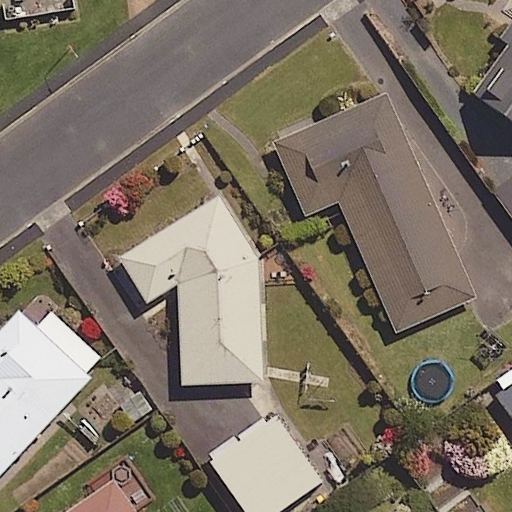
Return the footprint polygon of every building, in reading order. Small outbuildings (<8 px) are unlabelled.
[(511,12),(495,38),(501,42),(468,89),(511,119),(511,12)] [(394,329),(470,296),(381,93),(273,140),(305,211),(336,197),(394,329)] [(511,173),(492,188),(511,216),(511,173)] [(258,257),(219,194),(117,256),(142,300),(176,279),(182,381),(259,377),(258,257)] [(0,468),(102,360),(49,310),(34,326),(16,310),(0,327),(0,468)] [(511,378),(494,391),(511,416),(511,378)] [(271,511),(317,481),(270,414),(208,457),(245,511),(271,511)] [(134,511),(110,477),(59,511),(134,511)]
